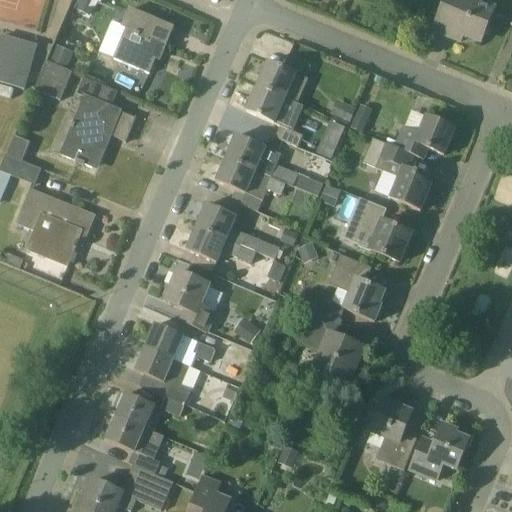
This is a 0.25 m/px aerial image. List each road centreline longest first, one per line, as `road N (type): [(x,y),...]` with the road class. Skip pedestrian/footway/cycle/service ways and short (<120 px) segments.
road 1 (unclassified): [(31,511),(242,25)]
road 2 (residential): [(481,400),(418,370),(408,353),(503,110)]
road 3 (residential): [(503,110),(250,5)]
road 4 (residential): [(470,511),(502,434),(481,400)]
